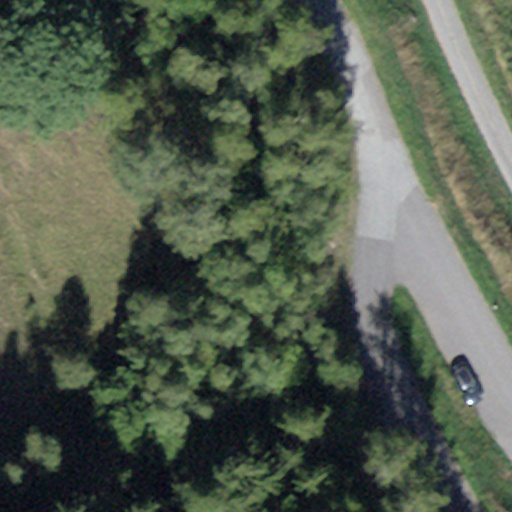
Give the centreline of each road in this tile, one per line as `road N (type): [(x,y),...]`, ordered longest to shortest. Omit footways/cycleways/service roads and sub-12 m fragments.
road 1 (track): [(407,216),(366,283),(365,317),(376,361),(451,511)]
road 2 (tertiary): [(312,0),(407,216)]
road 3 (tertiary): [(511,404),(407,216)]
road 4 (unclassified): [(511,162),(437,0)]
